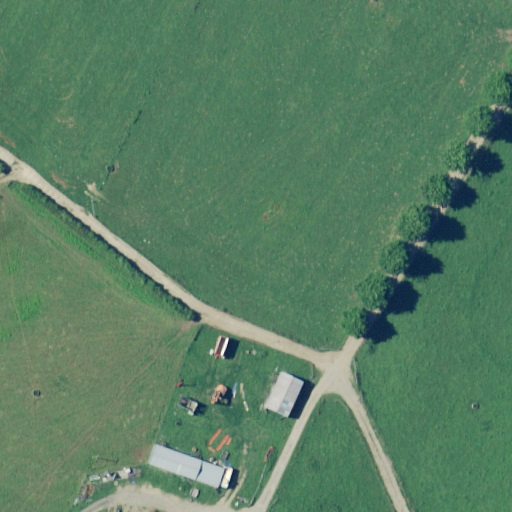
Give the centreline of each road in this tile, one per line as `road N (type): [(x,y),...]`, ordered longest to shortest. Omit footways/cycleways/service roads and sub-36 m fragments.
road 1 (track): [(80,511),(108,479),(225,511),(263,499),(330,375),(359,347),(511,117)]
road 2 (track): [(396,511),(330,375),(109,256),(0,166)]
